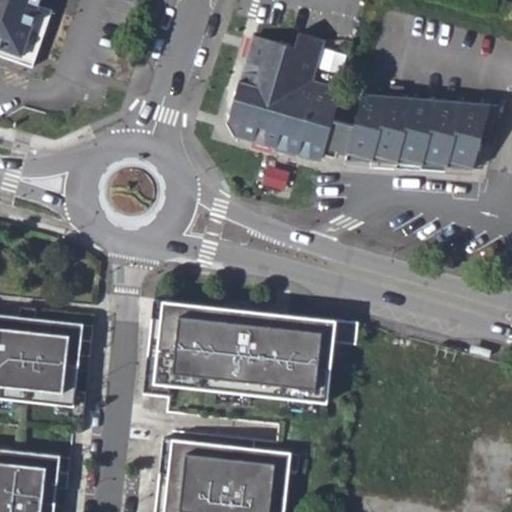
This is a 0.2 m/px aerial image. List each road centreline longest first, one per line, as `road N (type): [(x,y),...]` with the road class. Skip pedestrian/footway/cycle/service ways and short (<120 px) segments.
road 1 (secondary): [(176,212),(511,320)]
road 2 (residential): [(103,511),(127,240)]
road 3 (residential): [(195,0),(146,147)]
road 4 (unknown): [(0,303),(124,308)]
